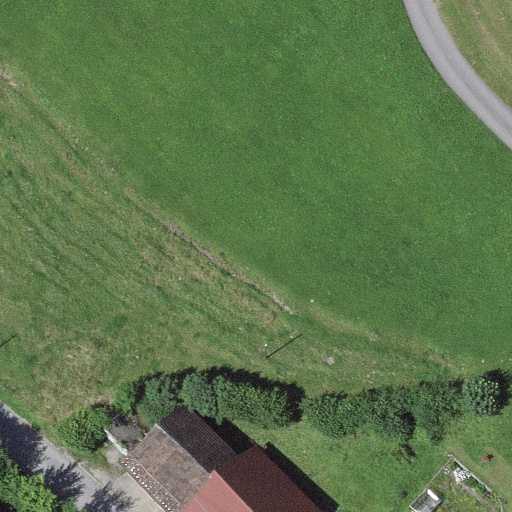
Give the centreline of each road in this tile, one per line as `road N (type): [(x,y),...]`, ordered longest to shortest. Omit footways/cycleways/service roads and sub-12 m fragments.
road 1 (unclassified): [(511,124),(447,58),(420,0)]
road 2 (unclassified): [(0,429),(90,511)]
